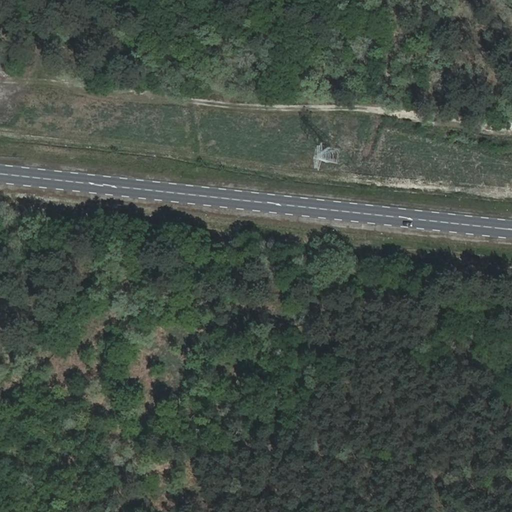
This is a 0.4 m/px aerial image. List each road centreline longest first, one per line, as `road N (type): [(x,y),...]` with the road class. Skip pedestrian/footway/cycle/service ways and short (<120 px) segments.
road 1 (primary): [(0,176),(511,231)]
road 2 (track): [(511,127),(96,92),(42,80),(0,83)]
